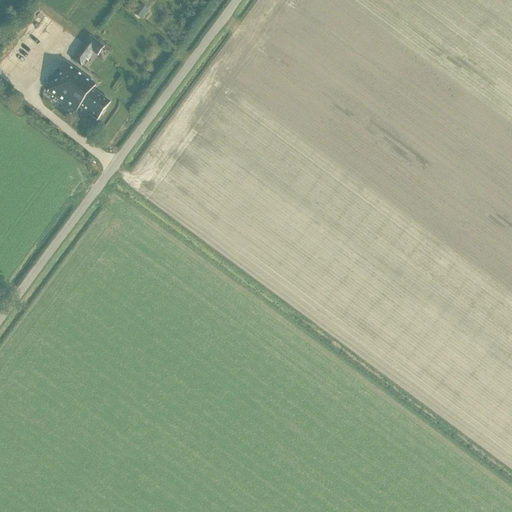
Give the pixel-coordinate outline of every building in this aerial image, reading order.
[(141,4),(135,12),(142,18),(148,9),(141,4)] [(88,62),(95,53),(91,51),(97,43),(90,37),(73,61),(82,68),(86,61),(88,62)] [(68,40),(66,46),(73,49),(76,43),(68,40)] [(104,48),(97,43),(91,51),(95,53),(98,56),(104,48)] [(76,113),(80,109),(97,121),(111,102),(93,90),(97,85),(67,64),(52,84),(54,85),(48,93),(76,113)]
